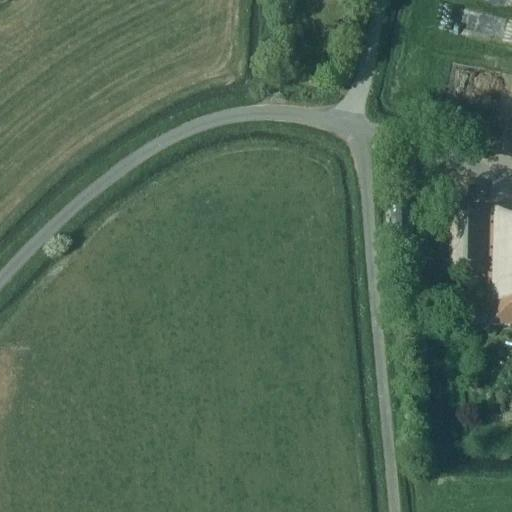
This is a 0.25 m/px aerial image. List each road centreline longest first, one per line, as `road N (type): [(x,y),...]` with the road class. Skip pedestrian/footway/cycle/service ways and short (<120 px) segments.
road 1 (unclassified): [(0,279),(93,189),(175,135),(242,114),(347,127)]
road 2 (unclassified): [(394,511),(360,158),(347,127)]
road 3 (unclassified): [(347,127),(381,0)]
